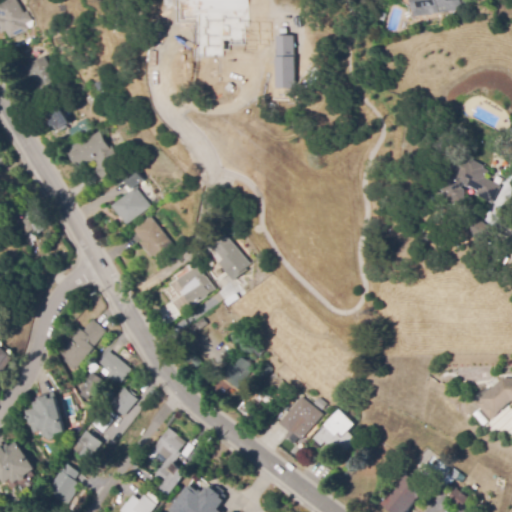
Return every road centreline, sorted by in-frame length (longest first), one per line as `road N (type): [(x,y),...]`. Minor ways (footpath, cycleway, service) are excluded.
road 1 (residential): [(0,98),(179,393),(333,511)]
road 2 (residential): [(95,259),(47,310),(33,371),(0,408)]
